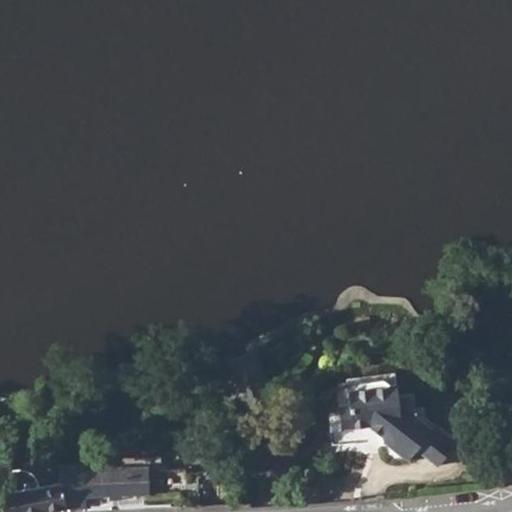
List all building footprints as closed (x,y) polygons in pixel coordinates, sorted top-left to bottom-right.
[(269,411),(253,356),(220,366),(223,377),(216,380),(230,427),(238,425),(242,436),(259,431),(255,420),(269,411)] [(387,402),(385,390),(378,392),(371,387),(349,390),(344,396),(337,398),(339,411),(327,414),(331,438),(370,433),(372,451),(397,469),(406,457),(428,473),(446,448),(424,432),(420,436),(405,424),(402,400),(387,402)] [(63,429),(61,421),(52,423),(53,431),(63,429)] [(24,437),(23,429),(13,431),(15,440),(24,437)] [(54,479),(56,492),(59,511),(82,511),(82,504),(159,504),(159,507),(176,507),(176,511),(205,511),(204,511),(222,511),(223,483),(183,484),(182,480),(158,481),(158,477),(143,477),(78,478),(54,479)] [(12,501),(0,503),(0,511),(59,511),(56,492),(35,497),(34,488),(29,482),(21,478),(7,480),(12,501)]
